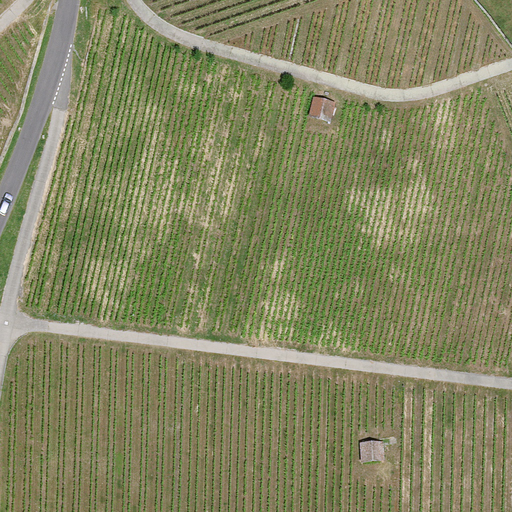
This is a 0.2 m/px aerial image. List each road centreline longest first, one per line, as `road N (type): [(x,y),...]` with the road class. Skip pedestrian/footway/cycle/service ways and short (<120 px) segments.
road 1 (track): [(511,385),(0,319)]
road 2 (track): [(135,0),(184,38),(382,94),(433,90),(511,63)]
road 3 (residential): [(53,66),(66,93),(4,319),(0,365)]
road 4 (tertiary): [(0,219),(53,66)]
